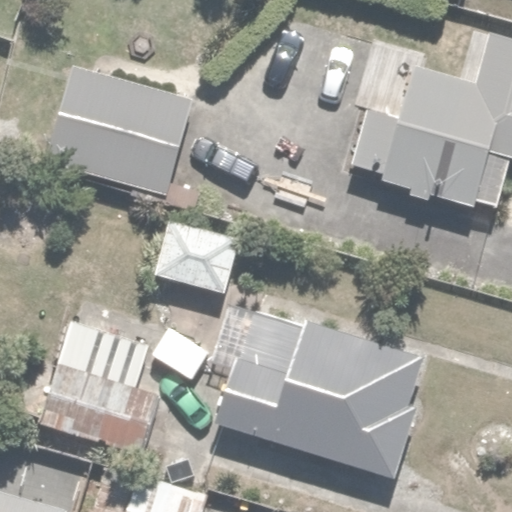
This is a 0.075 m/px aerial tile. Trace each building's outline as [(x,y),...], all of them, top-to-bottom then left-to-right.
[(380,162),(377,175),(474,193),(483,146),(511,151),(511,31),(484,26),(476,69),(407,55),(397,108),(361,101),(350,157),(380,162)] [(193,85),(67,57),(45,153),(171,182),(193,85)] [(236,224),(165,211),(154,269),(225,282),(236,224)] [(224,361),(209,417),(403,466),(433,346),(364,329),(367,317),(226,282),(206,357),(224,361)] [(36,417),(145,447),(161,391),(140,385),(153,336),(66,310),(36,417)] [(96,476),(86,511),(202,511),(211,480),(137,461),(131,485),(96,476)] [(0,511),(63,511),(68,498),(0,480),(0,511)]
